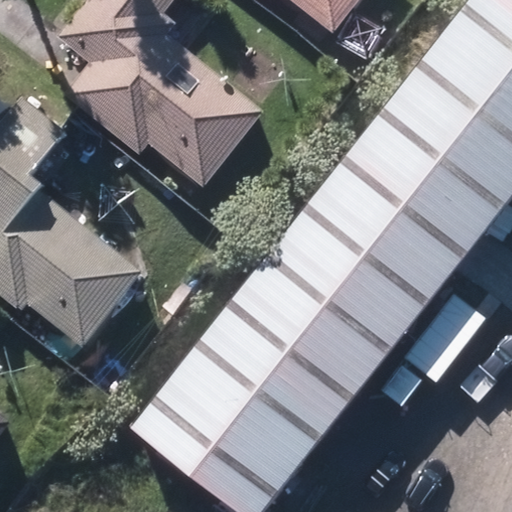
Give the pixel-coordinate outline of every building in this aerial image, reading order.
[(151,150),(203,192),(264,116),(169,39),(178,29),(165,19),(179,0),(86,0),(90,3),(60,40),(93,68),(66,100),(141,160),(151,150)] [(285,511),(275,504),(486,237),(502,251),(511,237),(511,212),(507,209),(511,203),(511,0),(471,0),(133,432),(234,511),(285,511)] [(270,0),(286,0),(334,36),(361,0),(268,0),(270,1),(270,0)] [(28,306),(83,352),(144,276),(42,194),(45,190),(32,178),(66,135),(23,101),(0,129),(0,297),(22,315),(28,306)] [(0,437),(10,424),(0,416),(0,437)]
